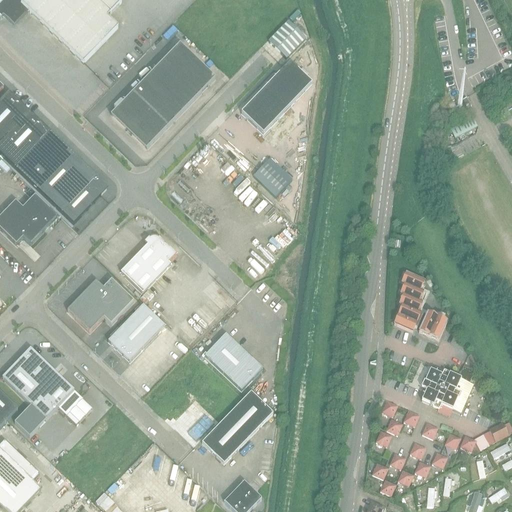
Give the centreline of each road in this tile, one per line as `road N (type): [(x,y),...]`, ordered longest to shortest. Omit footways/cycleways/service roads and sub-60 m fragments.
road 1 (tertiary): [(344,511),(397,77),(396,0)]
road 2 (unclassified): [(185,457),(25,306)]
road 3 (unclassified): [(0,57),(136,189)]
road 4 (unclassified): [(268,54),(136,189)]
road 5 (unclassified): [(136,189),(25,306)]
road 6 (unclassified): [(136,189),(245,294)]
